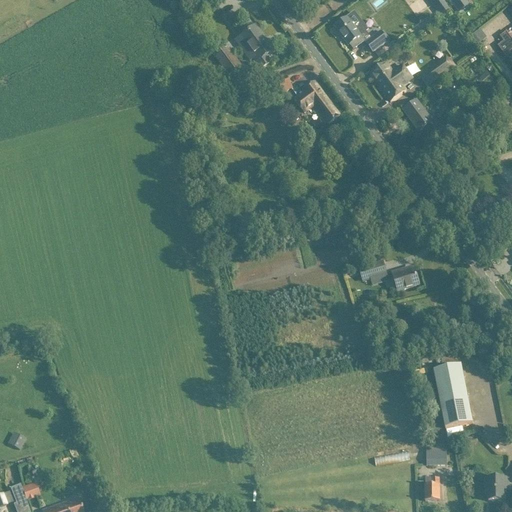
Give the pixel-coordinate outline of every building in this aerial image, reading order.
[(443,0),(429,0),(442,16),(450,10),(443,0)] [(343,22),(335,28),(349,47),(350,46),(354,51),(365,42),(366,44),(373,53),(381,47),(387,43),(388,42),(381,32),(380,33),(374,38),(372,39),(367,33),(370,31),(355,12),(347,19),(343,22)] [(274,51),(269,44),(266,40),(256,27),(236,42),(241,48),(246,45),(256,57),(250,61),(250,62),(254,59),(261,69),(270,63),(266,57),(274,51)] [(504,42),(497,46),(505,57),(511,52),(504,42),(510,37),(506,32),(500,37),(504,42)] [(242,67),(227,48),(215,57),(229,76),(242,67)] [(456,67),(451,60),(450,61),(447,57),(431,68),(432,69),(420,77),(427,87),(446,73),(456,67)] [(412,79),(406,70),(403,67),(393,74),(386,64),(372,75),(381,87),(379,87),(391,103),(406,92),(402,87),(412,79)] [(280,94),(291,89),(285,75),(274,80),(280,94)] [(294,100),(296,102),(305,114),(313,107),(324,122),(322,123),(324,125),(325,124),(327,127),(332,123),(340,117),(315,83),(307,89),(303,92),(304,93),(294,100)] [(441,130),(435,122),(435,120),(432,122),(417,101),(405,110),(409,116),(411,115),(413,118),(410,120),(419,133),(424,129),(431,138),(441,130)] [(222,115),(236,111),(234,102),(220,105),(222,115)] [(288,135),(286,141),(293,143),(294,136),(288,135)] [(390,282),(388,275),(383,261),(359,269),(363,283),(371,281),(373,287),(390,282)] [(398,293),(410,289),(420,286),(415,269),(405,272),(399,274),(398,272),(392,274),(398,293)] [(390,330),(388,321),(378,324),(380,333),(390,330)] [(473,424),(462,366),(434,372),(446,429),(473,424)] [(16,435),(10,446),(20,451),(26,440),(16,435)] [(447,466),(447,445),(436,445),(436,448),(426,448),(427,466),(447,466)] [(440,502),(440,492),(440,485),(439,485),(439,479),(431,479),(431,478),(425,479),(426,486),(425,486),(425,492),(425,502),(440,502)] [(504,502),(504,492),(507,492),(507,479),(485,479),(485,492),(488,492),(489,502),(504,502)] [(36,483),(21,488),(26,501),(26,503),(40,498),(36,483)] [(20,485),(10,490),(16,504),(26,501),(21,488),(20,485)] [(0,509),(8,506),(8,505),(13,503),(10,492),(4,495),(4,494),(0,495),(0,509)] [(42,511),(41,511),(82,511),(79,502),(70,505),(69,505),(68,502),(42,511)]
